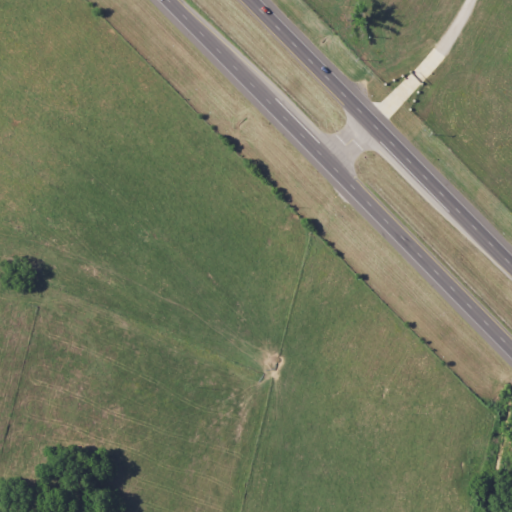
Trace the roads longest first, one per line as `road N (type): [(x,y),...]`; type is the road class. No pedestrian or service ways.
road 1 (trunk): [(168,0),(511,350)]
road 2 (trunk): [(511,264),(252,0)]
